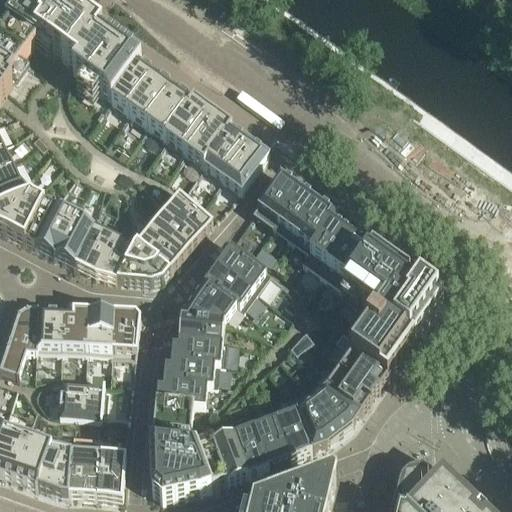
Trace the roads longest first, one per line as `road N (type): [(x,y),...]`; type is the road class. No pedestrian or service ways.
road 1 (residential): [(128,0),(511,259)]
road 2 (residential): [(134,511),(146,379),(163,314)]
road 3 (residential): [(163,314),(274,169)]
road 4 (residential): [(226,511),(380,458)]
road 5 (residential): [(40,286),(90,305),(163,314)]
